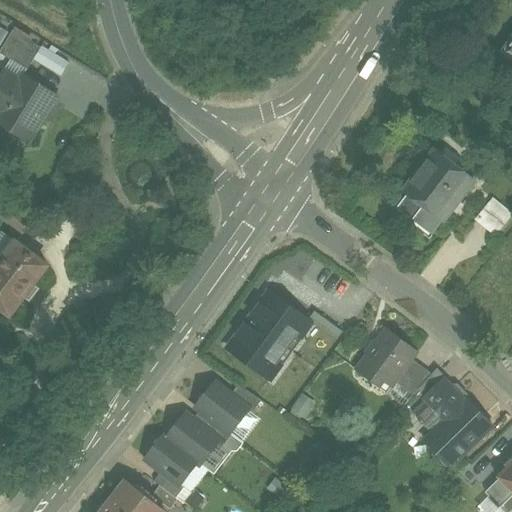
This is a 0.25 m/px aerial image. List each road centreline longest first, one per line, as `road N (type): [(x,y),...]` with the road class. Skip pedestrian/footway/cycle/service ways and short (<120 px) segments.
road 1 (secondary): [(37,511),(274,188)]
road 2 (residential): [(274,188),(418,289),(511,383)]
road 3 (tertiary): [(109,0),(139,82),(274,188)]
road 4 (secondary): [(274,188),(393,0)]
